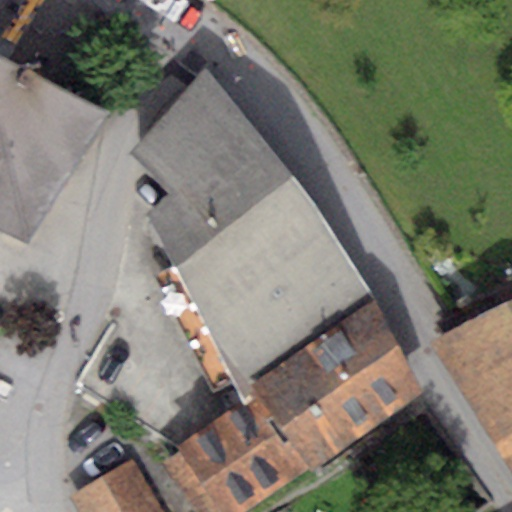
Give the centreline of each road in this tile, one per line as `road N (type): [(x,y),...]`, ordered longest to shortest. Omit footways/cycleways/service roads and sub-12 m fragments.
road 1 (residential): [(511,501),(420,361),(326,177),(239,63),(186,23)]
road 2 (residential): [(186,23),(113,164),(42,434),(42,481)]
